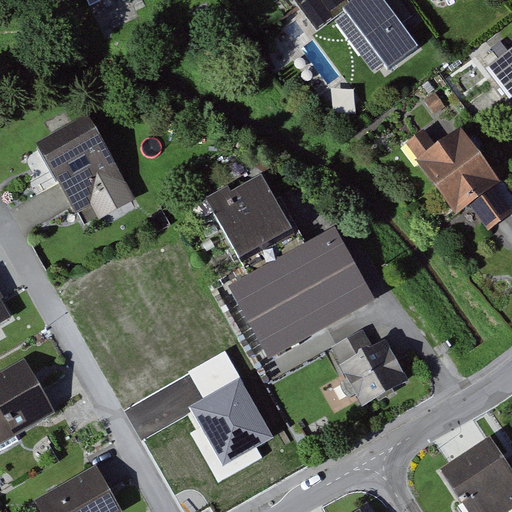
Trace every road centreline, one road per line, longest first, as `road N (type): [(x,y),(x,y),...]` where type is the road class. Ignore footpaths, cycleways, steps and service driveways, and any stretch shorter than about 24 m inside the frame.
road 1 (residential): [(166,511),(0,221)]
road 2 (residential): [(372,459),(511,378)]
